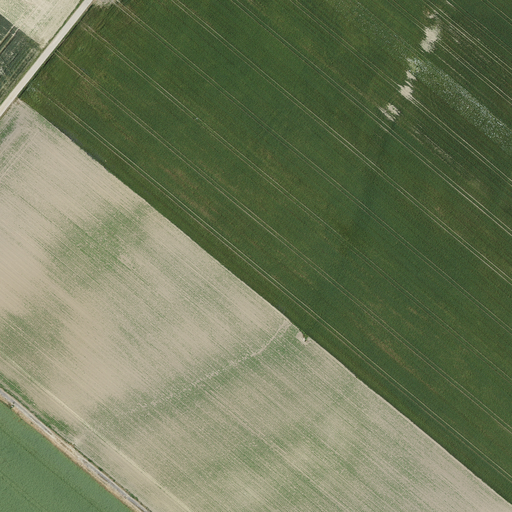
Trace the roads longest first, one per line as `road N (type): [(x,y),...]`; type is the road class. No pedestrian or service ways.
road 1 (track): [(0,392),(143,511)]
road 2 (unclassified): [(0,111),(89,0)]
